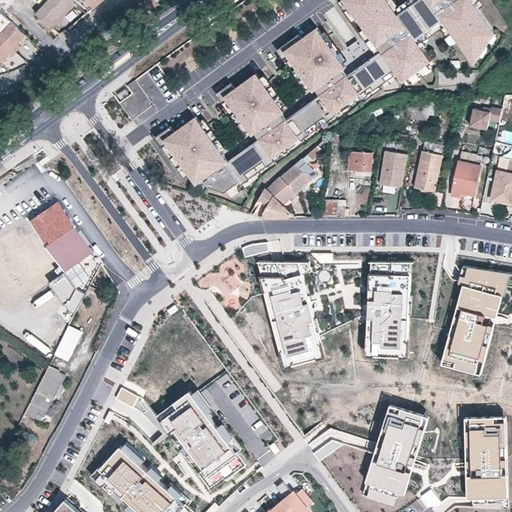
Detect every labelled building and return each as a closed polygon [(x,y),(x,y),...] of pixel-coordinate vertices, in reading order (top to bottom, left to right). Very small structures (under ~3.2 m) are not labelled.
[(0,62),(8,54),(18,43),(27,35),(26,34),(38,21),(42,17),(27,4),(29,3),(25,0),(0,0),(0,9),(11,20),(0,32),(0,62)] [(42,17),(51,26),(63,14),(48,0),(32,0),(29,3),(27,4),(42,17)] [(73,0),(48,0),(63,14),(74,1),(73,0)] [(73,0),(74,1),(74,0),(78,0),(90,11),(102,0),(73,0)] [(149,11),(159,4),(155,0),(146,0),(143,2),(149,11)] [(348,7),(357,0),(339,0),(337,1),(344,10),(348,7)] [(415,39),(425,32),(411,12),(400,19),(396,13),(386,0),(357,0),(348,7),(356,18),(363,28),(375,45),(382,40),(386,45),(379,50),(393,69),(395,72),(402,81),(405,79),(426,63),(430,61),(422,49),(415,39)] [(406,6),(414,0),(405,0),(397,6),(392,0),(386,0),(396,13),(406,6)] [(472,1),(471,0),(414,0),(406,6),(411,12),(425,32),(442,20),(457,41),(473,63),(479,54),(478,53),(475,48),(483,43),(480,39),(493,30),(472,1)] [(63,14),(65,16),(77,3),(74,1),(63,14)] [(411,12),(406,6),(396,13),(400,19),(411,12)] [(356,18),(348,7),(344,10),(351,21),(356,18)] [(0,9),(0,32),(11,20),(0,9)] [(51,26),(54,28),(65,16),(63,14),(51,26)] [(50,32),(54,28),(51,26),(42,17),(38,21),(50,32)] [(422,40),(440,27),(453,44),(457,41),(442,20),(425,32),(415,39),(422,49),(426,46),(422,40)] [(343,64),(320,33),(316,27),(301,38),(298,33),(275,49),(282,59),(287,56),(309,87),(312,91),(314,89),(342,69),(345,67),(343,64)] [(375,45),(363,28),(359,31),(371,48),(375,45)] [(346,61),(324,30),(320,33),(343,64),(346,61)] [(483,43),(495,34),(493,30),(480,39),(483,43)] [(386,45),(382,40),(375,45),(379,50),(386,45)] [(18,43),(8,54),(11,57),(21,46),(18,43)] [(486,47),(483,43),(475,48),(478,53),(486,47)] [(333,112),(371,85),(373,87),(373,88),(386,80),(385,79),(383,76),(393,69),(379,50),(367,59),(369,63),(362,67),(360,64),(346,75),(335,82),(333,81),(323,88),(324,90),(318,94),(306,104),(308,107),(302,111),(299,108),(285,119),(274,126),(273,125),(262,132),(263,134),(257,139),(245,148),(247,151),(240,156),(238,152),(227,161),(215,169),(213,167),(203,175),(206,178),(203,180),(207,184),(225,190),(239,180),(241,183),(241,184),(249,178),(249,177),(247,175),(264,162),(266,164),(267,165),(275,159),(274,159),(272,156),(299,136),(301,139),(309,133),(306,129),(324,116),(327,120),(335,114),(333,112)] [(309,87),(287,56),(282,59),(305,90),(309,87)] [(409,83),(430,68),(426,63),(405,79),(409,83)] [(335,82),(346,75),(342,69),(314,89),(318,94),(324,90),(323,88),(333,81),(335,82)] [(385,79),(395,72),(393,69),(383,76),(385,79)] [(280,107),(259,77),(255,72),(233,88),(229,82),(214,93),(221,103),(226,100),(248,131),(251,135),(253,133),(281,113),(283,111),(280,107)] [(285,104),(263,74),(259,77),(280,107),(285,104)] [(134,80),(114,95),(131,119),(152,104),(134,80)] [(335,114),(373,87),(371,85),(333,112),(335,114)] [(434,114),(436,100),(423,99),(422,104),(409,103),(408,110),(412,111),(411,118),(428,120),(429,114),(434,114)] [(248,131),(226,100),(221,103),(244,134),(248,131)] [(500,121),(502,108),(493,106),(491,111),(475,108),(470,129),(487,133),(490,119),(500,121)] [(262,132),(273,125),(274,126),(285,119),(281,113),(253,133),(257,139),(263,134),(262,132)] [(220,151),(198,121),(195,116),(173,131),(169,125),(153,137),(161,147),(165,144),(187,174),(190,179),(223,155),(220,151)] [(309,133),(327,120),(324,116),(306,129),(309,133)] [(224,148),(203,118),(198,121),(220,151),(224,148)] [(416,130),(408,129),(407,134),(399,133),(398,139),(413,142),(416,130)] [(274,159),(301,139),(299,136),(272,156),(274,159)] [(409,143),(382,139),(380,148),(386,150),(407,152),(409,143)] [(445,145),(425,141),(415,186),(435,190),(445,145)] [(187,174),(165,144),(161,147),(183,177),(187,174)] [(316,146),(309,153),(314,159),(322,152),(316,146)] [(356,170),(372,171),(373,152),(350,150),(348,170),(356,170)] [(407,152),(386,150),(381,183),(402,187),(407,152)] [(198,182),(207,184),(203,180),(206,178),(203,175),(213,167),(215,169),(227,161),(223,155),(190,179),(195,184),(198,182)] [(462,192),(465,193),(475,195),(481,164),(480,164),(481,159),(462,155),(461,160),(459,159),(452,194),(461,196),(462,192)] [(303,157),(281,176),(297,192),(319,173),(303,157)] [(249,177),(266,164),(264,162),(247,175),(249,177)] [(511,172),(507,171),(498,169),(491,199),(511,203),(511,172)] [(268,187),(267,186),(257,203),(260,204),(254,214),(258,215),(262,217),(289,217),(293,212),(284,203),(297,192),(281,176),(268,187)] [(227,193),(241,183),(239,180),(225,190),(227,193)] [(346,199),(324,199),(323,216),(349,216),(349,208),(346,208),(346,199)] [(60,201),(32,219),(67,271),(51,282),(71,311),(74,313),(100,261),(60,201)] [(0,299),(36,275),(12,241),(0,248),(0,299)] [(254,244),(242,248),(244,254),(253,252),(254,255),(270,251),(267,242),(254,244)] [(260,261),(287,365),(325,355),(304,274),(307,273),(304,261),(260,261)] [(413,261),(372,261),(372,271),(370,271),(370,288),(371,288),(369,353),(408,355),(413,261)] [(444,361),(482,372),(504,293),(506,294),(511,272),(511,270),(470,265),(467,274),(444,361)] [(95,294),(98,289),(91,285),(88,291),(95,294)] [(237,286),(232,292),(244,301),(249,295),(237,286)] [(88,291),(84,298),(91,301),(95,294),(88,291)] [(231,292),(223,300),(235,312),(243,303),(231,292)] [(175,305),(168,310),(171,315),(179,309),(175,305)] [(32,321),(41,335),(56,325),(44,307),(21,322),(24,326),(32,321)] [(84,331),(70,325),(63,340),(72,344),(74,341),(78,344),(84,331)] [(63,361),(72,344),(63,340),(54,356),(63,361)] [(37,390),(25,414),(36,419),(39,413),(45,417),(67,375),(54,368),(41,392),(37,390)] [(140,396),(123,387),(117,398),(134,407),(140,396)] [(239,449),(237,451),(192,390),(176,401),(179,405),(161,418),(170,431),(174,427),(204,468),(200,471),(209,483),(224,472),(228,477),(248,462),(239,449)] [(393,401),(391,407),(402,411),(404,405),(393,401)] [(426,412),(404,405),(402,411),(425,418),(426,412)] [(402,411),(391,407),(377,451),(364,493),(397,504),(402,489),(407,491),(413,469),(410,468),(413,460),(416,461),(429,419),(425,418),(402,411)] [(115,412),(110,410),(105,420),(110,422),(115,412)] [(508,459),(507,421),(497,421),(497,415),(472,416),(472,422),(467,422),(469,507),(509,508),(508,459)] [(320,460),(345,442),(333,439),(314,453),(320,460)] [(274,442),(270,445),(276,453),(280,450),(274,442)] [(186,505),(122,445),(101,468),(104,471),(97,479),(113,494),(117,490),(140,511),(196,511),(187,503),(186,505)] [(94,476),(97,479),(104,471),(101,468),(94,476)] [(331,476),(345,498),(358,490),(345,468),(331,476)] [(292,492),(284,481),(277,487),(286,498),(297,511),(306,511),(310,509),(308,506),(313,502),(302,489),(297,493),(294,490),(292,492)] [(82,511),(66,497),(52,511),(82,511)] [(297,511),(286,498),(272,510),(273,511),(297,511)] [(214,511),(219,507),(215,503),(205,511),(214,511)]
